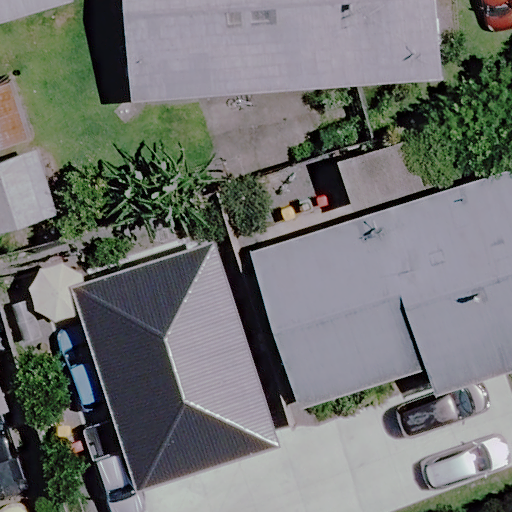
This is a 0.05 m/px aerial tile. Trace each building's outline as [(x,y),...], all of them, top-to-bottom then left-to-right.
[(0,0),(0,25),(77,2),(76,0),(0,0)] [(446,78),(440,0),(128,0),(136,101),(446,78)] [(0,239),(55,223),(13,81),(0,85),(0,239)] [(511,374),(511,174),(255,254),(303,409),(427,371),(435,398),(511,374)] [(217,442),(191,338),(111,358),(137,462),(217,442)]
